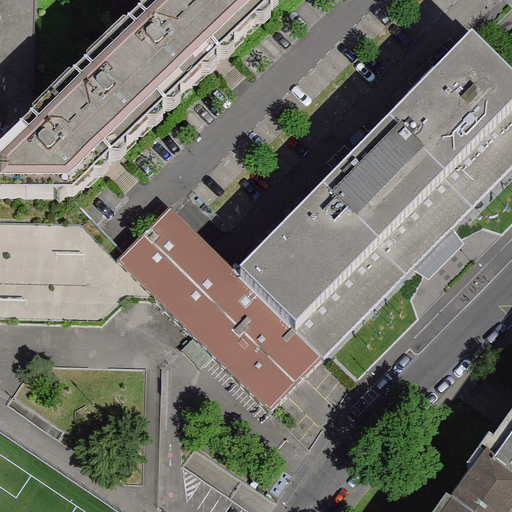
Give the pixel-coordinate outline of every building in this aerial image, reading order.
[(0,0),(0,154),(50,107),(34,105),(35,0),(0,0)] [(163,0),(162,2),(219,63),(276,8),(276,0),(163,0)] [(162,2),(108,52),(165,114),(219,63),(162,2)] [(511,76),(470,36),(235,276),(324,363),(412,274),(453,232),(511,172),(511,76)] [(54,104),(111,165),(165,114),(108,52),(54,104)] [(75,199),(111,165),(54,104),(50,107),(0,154),(0,199),(54,201),(61,194),(68,200),(75,199)] [(271,417),(324,363),(235,276),(172,212),(125,257),(117,266),(154,301),(192,339),(271,417)] [(464,248),(453,232),(412,274),(428,284),(464,248)] [(511,511),(511,426),(454,510),(456,511),(511,511)]
